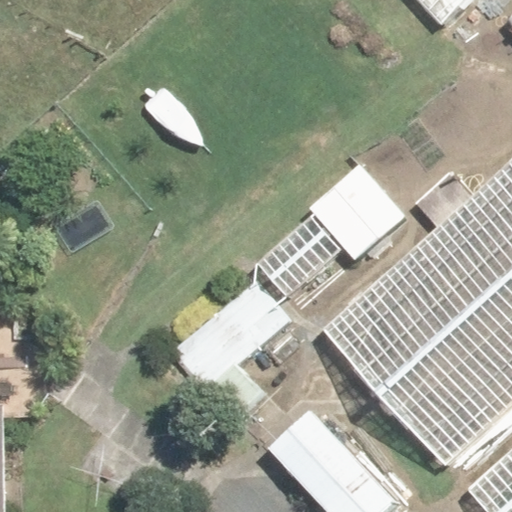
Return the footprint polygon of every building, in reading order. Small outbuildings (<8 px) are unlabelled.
[(395,0),(163,0),(58,99),(183,232),(412,17),(395,0)] [(474,0),(412,0),(440,31),(474,0)] [(511,151),(345,308),(465,435),(511,391),(511,151)] [(363,268),(412,221),(363,169),(253,274),(287,311),(349,253),(363,268)] [(175,358),(242,431),(270,405),(238,369),(285,325),(251,288),(175,358)] [(0,511),(47,511),(46,412),(0,411),(0,511)] [(387,511),(398,503),(315,415),(270,458),(322,511),(387,511)] [(511,459),(488,482),(511,507),(511,459)]
